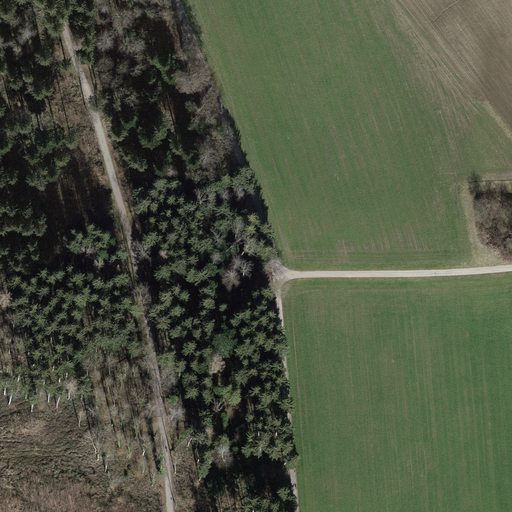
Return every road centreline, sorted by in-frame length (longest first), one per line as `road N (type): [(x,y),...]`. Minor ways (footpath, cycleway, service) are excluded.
road 1 (track): [(166,511),(150,329),(57,0)]
road 2 (track): [(174,0),(283,277)]
road 3 (track): [(283,277),(302,511)]
road 4 (track): [(511,268),(283,277)]
